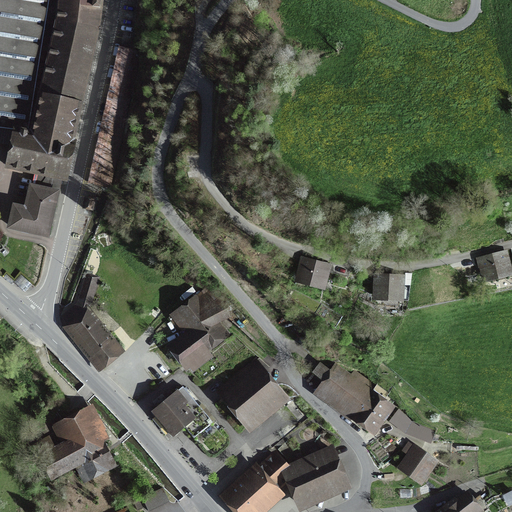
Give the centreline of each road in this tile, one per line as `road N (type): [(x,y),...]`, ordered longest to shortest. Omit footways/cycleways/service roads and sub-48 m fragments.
road 1 (residential): [(339,511),(364,489),(361,451),(300,385),(274,333),(179,224),(162,193),(159,155),(192,64),(207,104),(209,183),(246,228),(317,259),(372,270),(511,243)]
road 2 (residential): [(114,0),(66,226),(33,320)]
road 3 (secondary): [(211,511),(33,320)]
